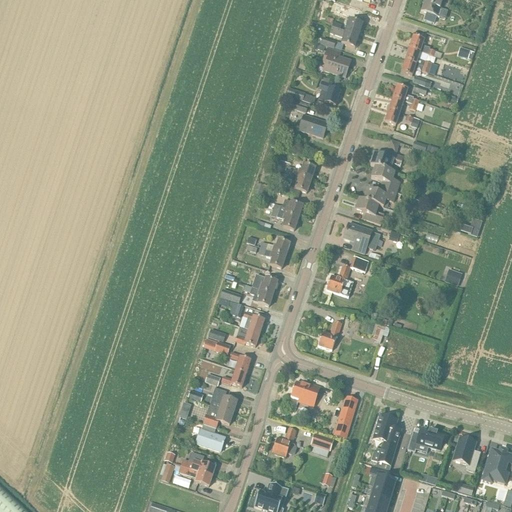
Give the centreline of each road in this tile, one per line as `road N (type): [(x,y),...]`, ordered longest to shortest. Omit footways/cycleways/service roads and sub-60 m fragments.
road 1 (tertiary): [(283,355),(398,0)]
road 2 (residential): [(511,429),(283,355)]
road 3 (tertiary): [(227,511),(283,355)]
